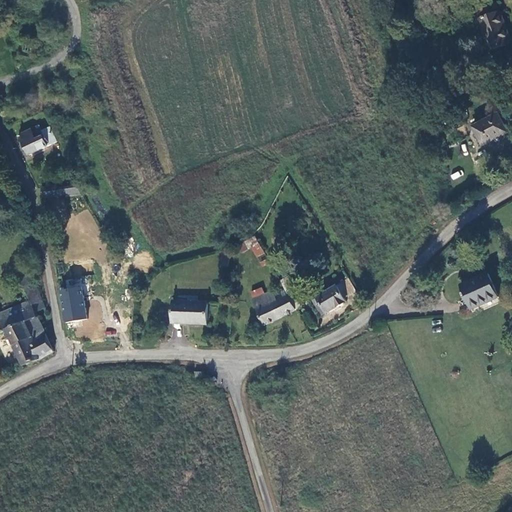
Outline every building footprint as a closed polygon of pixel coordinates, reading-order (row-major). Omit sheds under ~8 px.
[(502,8),(499,0),(498,0),(480,5),(482,14),(491,46),(511,39),(511,34),(503,7),(502,8)] [(450,106),(436,110),(438,118),(453,114),(450,106)] [(422,115),(425,122),(431,120),(429,113),(422,115)] [(484,146),(509,133),(501,117),(476,130),(484,146)] [(43,126),(34,130),(38,140),(47,135),(45,131),(43,126)] [(22,135),(26,145),(38,140),(34,130),(22,135)] [(31,156),(59,145),(54,132),(47,135),(38,140),(26,145),(31,156)] [(41,190),(42,200),(59,199),(58,191),(58,189),(41,190)] [(79,189),(58,191),(59,199),(82,196),(79,189)] [(259,258),(266,255),(257,239),(240,247),(241,249),(236,251),(238,255),(243,252),(244,255),(254,251),(259,258)] [(218,268),(226,269),(227,256),(220,255),(218,268)] [(468,297),(473,311),(501,299),(491,275),(464,286),(468,297)] [(8,330),(25,367),(39,363),(54,354),(36,314),(48,309),(31,276),(21,280),(32,303),(0,315),(0,329),(2,328),(8,330)] [(291,298),(298,294),(289,279),(282,283),(286,290),(291,298)] [(351,281),(338,289),(346,303),(358,295),(351,281)] [(338,289),(315,303),(323,317),(346,304),(346,303),(338,289)] [(83,290),(64,293),(69,325),(89,322),(83,290)] [(266,326),(299,311),(291,298),(286,290),(277,295),(276,292),(268,296),(265,290),(254,295),(257,301),(254,302),(266,326)] [(305,308),(298,294),(291,298),(299,311),(305,308)] [(205,303),(172,303),(172,323),(205,324),(205,303)]
